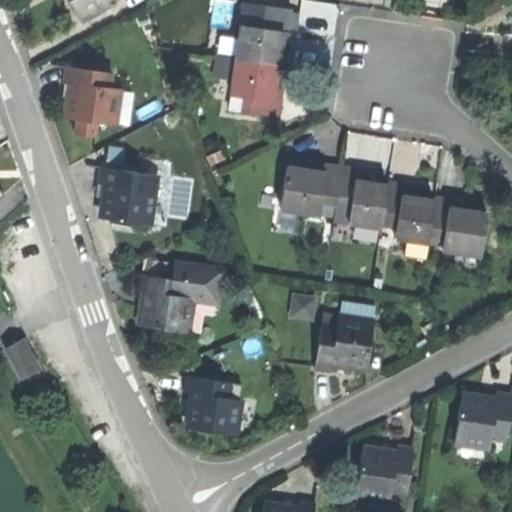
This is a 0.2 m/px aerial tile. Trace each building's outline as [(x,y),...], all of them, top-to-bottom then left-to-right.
[(73,0),(70,2),(76,13),(83,25),(113,9),(110,2),(114,0),(73,0)] [(492,0),(481,7),(487,18),(501,10),(495,0),(492,0)] [(254,13),(251,29),(283,33),(288,34),(291,35),(293,19),(254,13)] [(236,59),(278,65),(281,47),(283,33),(251,29),(241,27),(236,59)] [(274,92),(278,65),(236,59),(230,98),(250,101),(272,104),(274,92)] [(62,81),(72,83),(111,88),(113,74),(65,67),(62,81)] [(111,88),(72,83),(70,98),(67,117),(78,119),(98,121),(113,124),(118,89),(111,88)] [(278,105),(272,104),(250,101),(248,116),(277,121),(280,106),(278,105)] [(95,136),(98,121),(78,119),(76,133),(95,136)] [(326,165),(326,168),(325,174),(322,196),(351,200),(354,181),(355,174),(356,170),(326,165)] [(154,174),(99,166),(96,181),(105,183),(103,197),(100,218),(147,225),(154,174)] [(310,172),(286,168),(280,210),(319,216),(321,203),(322,196),(325,174),(310,172)] [(364,175),(355,174),(354,181),(369,183),(370,176),(364,175)] [(369,183),(354,181),(351,200),(350,207),(348,223),(381,228),(381,226),(383,211),(387,186),(369,183)] [(387,183),(387,186),(383,211),(399,213),(402,197),(403,189),(403,185),(387,183)] [(411,191),(403,189),(402,197),(416,199),(417,191),(411,191)] [(350,207),(351,200),(322,196),(321,203),(350,207)] [(416,199),(402,197),(399,213),(397,228),(396,240),(407,241),(428,244),(429,236),(430,229),(434,201),(416,199)] [(435,198),(434,201),(430,229),(446,231),(450,208),(451,200),(435,198)] [(469,211),(450,208),(446,231),(445,239),(444,251),(482,256),(488,214),(469,211)] [(397,228),(399,213),(383,211),(381,226),(397,228)] [(445,239),(446,231),(430,229),(429,236),(445,239)] [(426,259),(428,244),(407,241),(405,256),(426,259)] [(219,273),(173,267),(171,281),(182,283),(180,298),(190,300),(215,303),(219,273)] [(185,334),(190,300),(180,298),(164,296),(166,281),(138,277),(136,292),(145,293),(142,308),(140,327),(185,334)] [(164,296),(180,298),(182,283),(171,281),(166,281),(164,296)] [(293,290),(290,315),(315,317),(317,292),(293,290)] [(368,327),(333,323),(332,329),(327,368),(362,373),(364,354),(368,327)] [(326,376),(327,368),(332,329),(316,327),(310,374),(326,376)] [(5,354),(20,383),(38,373),(22,345),(5,354)] [(213,384),(184,380),(182,394),(191,395),(188,413),(186,430),(231,437),(236,402),(227,401),(211,399),(213,384)] [(229,386),(213,384),(211,399),(227,401),(229,386)] [(496,394),(494,403),(489,437),(505,440),(511,396),(496,394)] [(453,443),(488,448),(489,437),(494,403),(478,401),(460,398),(453,443)] [(394,447),(392,457),(390,475),(406,478),(410,449),(394,447)] [(353,497),(386,502),(388,489),(390,475),(392,457),(377,455),(359,452),(353,497)] [(404,492),(406,478),(390,475),(388,489),(404,492)]
